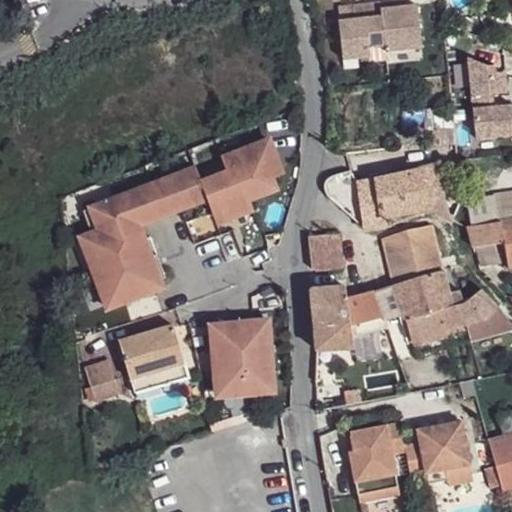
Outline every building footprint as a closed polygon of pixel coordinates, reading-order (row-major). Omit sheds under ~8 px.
[(403,9),(391,10),(392,18),(404,17),(403,9)] [(392,18),(391,10),(333,16),(339,69),(368,66),(366,56),(380,54),(381,61),(419,57),(416,15),(404,17),(392,18)] [(420,70),(419,57),(381,61),(382,73),(420,70)] [(486,69),(466,62),(474,142),(511,137),(510,109),(490,110),(489,98),(503,96),(501,76),(494,76),(494,68),(486,69)] [(195,167),(82,209),(90,232),(85,234),(98,269),(92,271),(106,307),(156,290),(153,283),(165,278),(149,237),(143,239),(137,225),(179,208),(185,222),(216,210),(217,213),(219,212),(222,220),(252,208),(248,198),(273,189),(269,178),(280,174),(272,154),(274,154),(268,139),(220,158),(226,171),(200,181),(195,167)] [(373,173),(375,181),(392,178),(390,168),(373,173)] [(381,219),(424,208),(423,203),(418,182),(415,172),(392,178),(375,181),(354,185),(350,175),(330,180),(325,184),(324,193),(327,202),(365,229),(382,225),(381,219)] [(432,179),(418,182),(423,203),(437,199),(432,179)] [(494,222),(497,222),(511,219),(511,197),(491,200),(494,222)] [(494,222),(491,200),(463,204),(467,226),(494,222)] [(511,219),(497,222),(500,245),(503,264),(504,269),(511,267),(511,219)] [(464,230),(470,250),(500,245),(497,222),(494,222),(467,226),(463,227),(464,230)] [(378,240),(390,287),(437,271),(426,226),(402,230),(378,240)] [(340,271),(337,235),(306,237),(308,268),(312,273),(315,274),(340,271)] [(475,269),(477,269),(503,264),(500,245),(470,250),(475,269)] [(437,271),(390,287),(400,315),(409,342),(444,333),(443,330),(483,320),(494,307),(478,291),(458,301),(454,289),(443,291),(437,271)] [(390,287),(371,292),(383,318),(400,315),(390,287)] [(308,290),(312,350),(349,348),(349,345),(348,337),(343,300),(342,290),(308,290)] [(371,292),(343,300),(348,337),(385,327),(383,318),(371,292)] [(220,322),(207,324),(209,349),(213,348),(218,391),(245,388),(245,383),(271,380),(263,312),(250,315),(249,309),(233,311),(234,315),(219,317),(220,322)] [(171,324),(119,339),(124,358),(86,368),(96,403),(187,377),(171,324)] [(486,441),(499,485),(511,481),(511,411),(495,416),(500,436),(486,441)] [(402,453),(408,483),(422,480),(440,476),(441,482),(466,476),(455,423),(412,431),(415,447),(402,449),(402,453)] [(387,457),(402,453),(402,449),(397,426),(346,436),(350,453),(345,454),(356,507),(397,500),(387,457)] [(423,486),(441,482),(440,476),(422,480),(423,486)] [(468,483),(466,476),(441,482),(442,489),(468,483)] [(511,481),(499,485),(501,495),(511,491),(511,481)]
